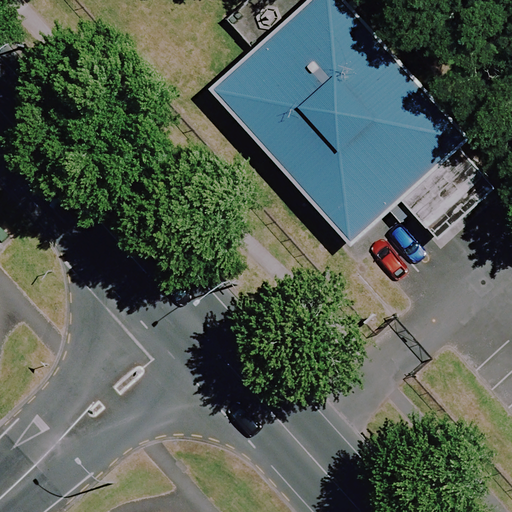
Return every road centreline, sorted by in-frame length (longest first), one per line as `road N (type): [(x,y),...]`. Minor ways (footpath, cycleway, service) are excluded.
road 1 (secondary): [(191,324),(0,109)]
road 2 (residential): [(191,324),(0,498)]
road 3 (secondary): [(360,511),(191,324)]
